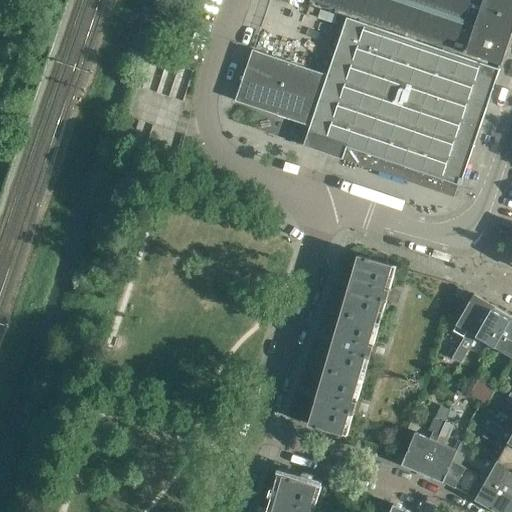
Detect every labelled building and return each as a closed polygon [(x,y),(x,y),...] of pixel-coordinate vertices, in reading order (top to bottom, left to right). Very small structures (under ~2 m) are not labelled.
[(511,0),(270,0),(269,3),(299,14),(300,11),(344,26),(349,12),(411,33),(494,61),(502,64),(511,34),(511,0)] [(253,49),(236,100),(311,125),(308,132),(304,145),(454,196),(458,184),(461,185),(500,68),(492,66),(494,61),(411,33),(349,12),(344,26),(328,74),(253,49)] [(342,310),(377,321),(383,300),(386,301),(390,289),(386,288),(393,264),(359,254),(342,310)] [(457,324),(469,331),(458,348),(466,353),(477,335),(477,336),(494,305),(475,293),(457,324)] [(511,315),(494,305),(477,336),(489,343),(479,360),(486,364),(496,347),(511,318),(511,315)] [(326,367),(360,377),(367,356),(370,357),(370,356),(373,345),(370,344),(377,321),(342,310),(326,367)] [(511,318),(496,347),(511,356),(511,318)] [(357,401),(354,400),(360,377),(326,367),(309,424),(344,434),(350,412),(354,413),(357,401)] [(475,397),(489,404),(495,393),(481,386),(475,397)] [(457,412),(451,409),(447,418),(453,420),(457,412)] [(416,431),(402,464),(423,473),(437,440),(446,421),(435,417),(434,416),(429,430),(433,432),(431,438),(416,431)] [(453,460),(457,449),(446,444),(454,425),(446,421),(437,440),(423,473),(444,482),(453,460)] [(511,434),(495,424),(490,431),(500,436),(509,441),(511,443),(511,434)] [(496,444),(500,436),(490,431),(487,429),(483,436),(486,438),(496,444)] [(511,443),(509,441),(504,449),(498,459),(511,467),(511,443)] [(461,464),(470,447),(461,442),(457,449),(453,460),(461,464)] [(511,467),(498,459),(487,479),(511,493),(511,467)] [(458,482),(467,467),(461,464),(453,460),(444,482),(455,488),(458,482)] [(318,484),(284,474),(272,511),(314,511),(315,509),(312,508),(316,494),(318,484)] [(487,479),(477,474),(466,494),(497,511),(511,511),(511,493),(487,479)] [(413,511),(394,503),(390,511),(389,511),(413,511)]
